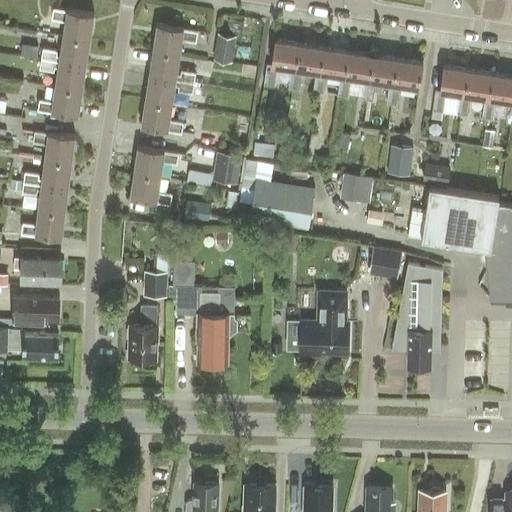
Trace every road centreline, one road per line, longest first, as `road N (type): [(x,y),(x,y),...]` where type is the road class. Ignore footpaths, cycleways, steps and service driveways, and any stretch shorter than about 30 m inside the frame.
road 1 (secondary): [(511,431),(0,417)]
road 2 (residential): [(91,380),(97,204),(129,0)]
road 3 (residential): [(511,36),(344,11)]
